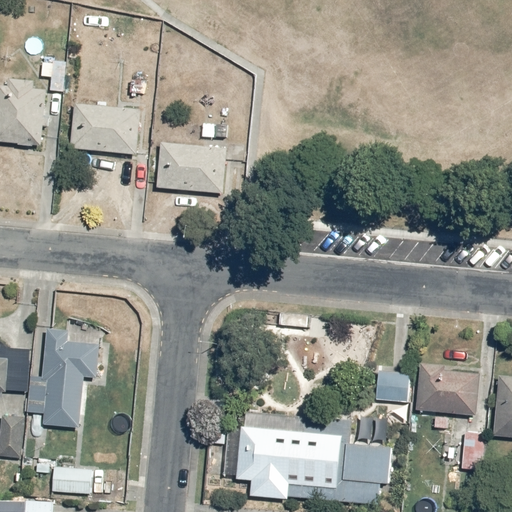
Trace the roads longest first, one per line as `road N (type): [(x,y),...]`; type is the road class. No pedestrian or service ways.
road 1 (residential): [(185,266),(511,296)]
road 2 (residential): [(185,266),(164,511)]
road 3 (residential): [(0,238),(185,266)]
